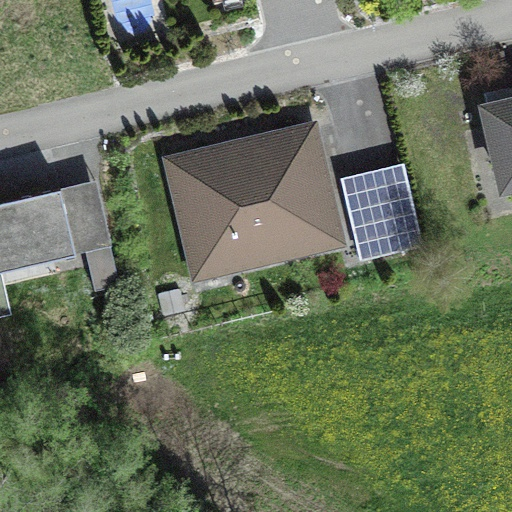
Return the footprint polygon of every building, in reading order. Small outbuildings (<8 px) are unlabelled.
[(211,0),(214,9),(252,0),(211,0)] [(511,82),(478,90),(498,181),(505,179),(506,184),(511,182),(511,82)] [(193,276),(349,239),(318,113),(163,150),(193,276)] [(403,154),(340,169),(360,253),(423,238),(403,154)] [(95,283),(123,276),(97,171),(61,180),(60,174),(0,188),(0,307),(13,304),(1,258),(73,240),(74,245),(85,242),(95,283)] [(185,307),(182,285),(161,288),(164,310),(185,307)]
